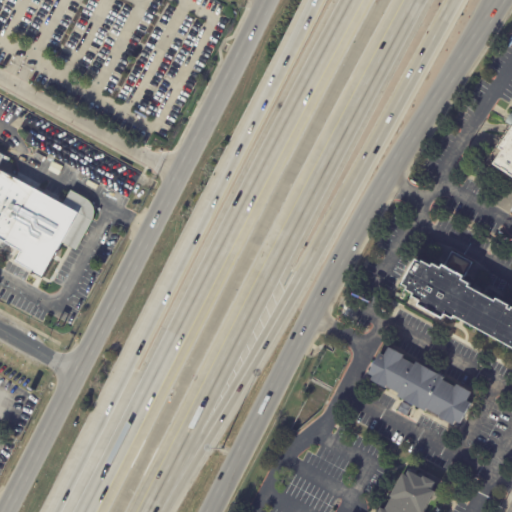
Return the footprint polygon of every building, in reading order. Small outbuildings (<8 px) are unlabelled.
[(511,132),(492,166),(511,178),(511,132)] [(0,153),(4,156),(5,154),(9,157),(6,162),(2,160),(0,163),(0,170),(15,179),(14,181),(22,186),(33,192),(34,190),(62,206),(71,190),(87,200),(91,202),(93,206),(95,210),(95,214),(95,217),(93,221),(96,222),(94,225),(92,223),(77,251),(63,243),(59,250),(64,253),(55,268),(50,266),(42,280),(33,275),(34,274),(15,263),(21,253),(4,244),(20,216),(10,210),(1,206),(0,207),(0,153)] [(480,275),(477,280),(483,283),(481,286),(508,301),(510,298),(511,299),(511,341),(468,318),(467,320),(458,315),(456,319),(430,305),(433,300),(426,296),(427,294),(419,290),(420,287),(415,284),(429,259),(434,261),(434,260),(445,265),(446,263),(454,267),(456,263),(458,264),(480,275)] [(417,361),(445,377),(443,379),(456,386),(458,384),(472,392),(468,401),(472,403),(461,423),(456,421),(454,425),(440,417),(440,415),(427,408),(426,411),(398,396),(400,393),(387,386),(386,387),(372,379),(373,376),(369,374),(381,352),(385,355),(389,347),(404,355),(403,357),(416,364),(417,361)] [(406,416),(398,411),(403,402),(411,407),(406,416)] [(378,511),(380,508),(384,510),(391,498),(390,497),(402,474),(406,476),(408,471),(422,478),(423,476),(435,482),(431,490),(435,492),(423,511),(378,511)]
